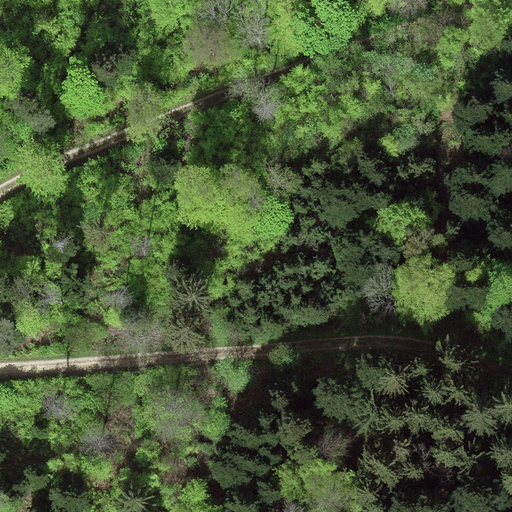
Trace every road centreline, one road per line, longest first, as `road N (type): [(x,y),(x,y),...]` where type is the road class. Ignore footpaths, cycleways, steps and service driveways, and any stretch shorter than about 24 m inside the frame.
road 1 (track): [(504,0),(172,116),(0,193)]
road 2 (track): [(0,370),(358,341),(425,342),(511,372)]
